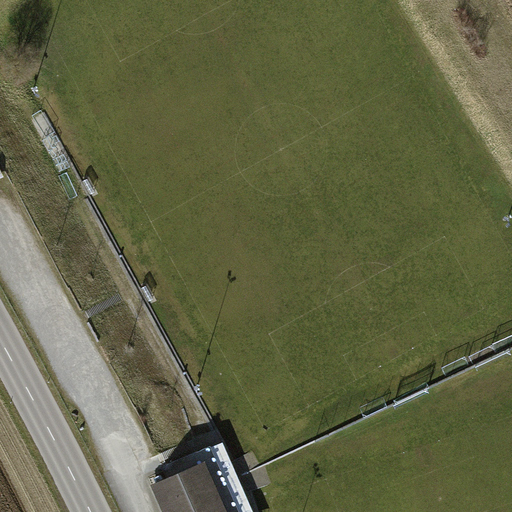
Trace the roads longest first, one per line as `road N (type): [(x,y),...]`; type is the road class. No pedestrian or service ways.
road 1 (track): [(208,438),(32,115),(0,73)]
road 2 (tertiary): [(92,511),(0,338)]
